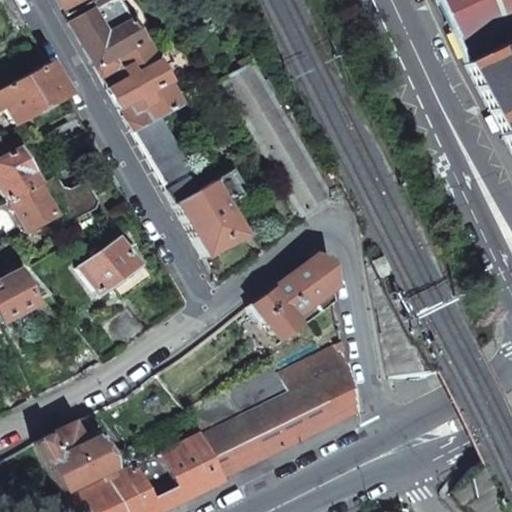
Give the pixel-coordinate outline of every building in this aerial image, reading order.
[(54,0),(59,8),(74,0),(54,0)] [(91,66),(138,41),(113,0),(93,0),(92,1),(96,7),(67,23),(91,66)] [(511,0),(432,0),(441,18),(463,65),(511,38),(511,0)] [(67,23),(96,7),(92,1),(64,17),(67,23)] [(0,37),(7,48),(28,35),(21,24),(0,36),(0,37)] [(511,38),(463,65),(511,157),(511,38)] [(157,116),(177,105),(140,40),(138,41),(91,66),(129,133),(157,116)] [(322,199),(325,196),(251,62),(220,80),(223,86),(298,219),(322,199)] [(0,107),(9,125),(62,95),(44,63),(0,88),(0,107)] [(183,173),(188,170),(157,116),(129,133),(159,187),(183,173)] [(490,119),(489,116),(483,119),(491,135),(497,132),(490,119)] [(55,147),(83,132),(75,118),(47,133),(55,147)] [(64,160),(90,144),(83,132),(55,147),(64,160)] [(434,154),(427,137),(421,140),(427,153),(428,156),(434,154)] [(0,198),(2,203),(33,186),(13,150),(0,157),(0,198)] [(200,260),(241,236),(222,203),(241,192),(229,170),(193,191),(170,205),(200,260)] [(170,205),(193,191),(183,173),(159,187),(170,205)] [(51,177),(34,187),(33,186),(2,203),(19,234),(36,224),(54,252),(77,238),(66,222),(89,209),(91,202),(82,187),(75,185),(64,191),(57,189),(51,177)] [(106,284),(130,266),(111,240),(72,269),(92,295),(106,284)] [(243,308),(272,340),(292,325),(287,319),(331,286),(327,262),(313,256),(243,308)] [(118,299),(147,278),(136,263),(130,266),(106,284),(118,299)] [(0,320),(30,305),(14,272),(0,279),(0,320)] [(272,340),(276,345),(334,302),(331,286),(287,319),(292,325),(272,340)] [(138,336),(143,333),(125,308),(100,328),(116,352),(138,336)] [(195,436),(216,481),(354,413),(341,342),(276,374),(270,362),(182,412),(186,418),(195,436)] [(30,443),(54,492),(103,468),(102,465),(79,419),(40,438),(30,443)] [(54,492),(63,511),(153,511),(156,511),(216,481),(195,436),(107,476),(103,468),(54,492)]
